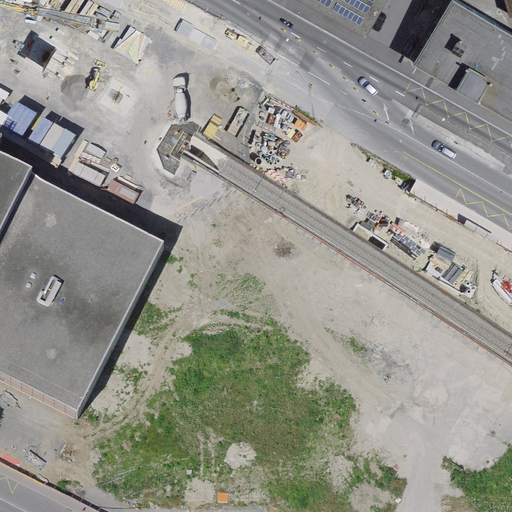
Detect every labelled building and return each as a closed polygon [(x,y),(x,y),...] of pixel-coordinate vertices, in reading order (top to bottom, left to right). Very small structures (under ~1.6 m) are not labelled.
[(299,0),(365,37),(386,0),(299,0)] [(511,36),(456,4),(419,66),(511,119),(511,36)] [(0,232),(26,179),(0,166),(0,232)] [(162,245),(26,179),(0,232),(0,378),(81,417),(162,245)] [(194,470),(275,298),(162,245),(81,417),(194,470)] [(293,260),(275,298),(194,470),(283,511),(407,511),(484,349),(293,260)]
